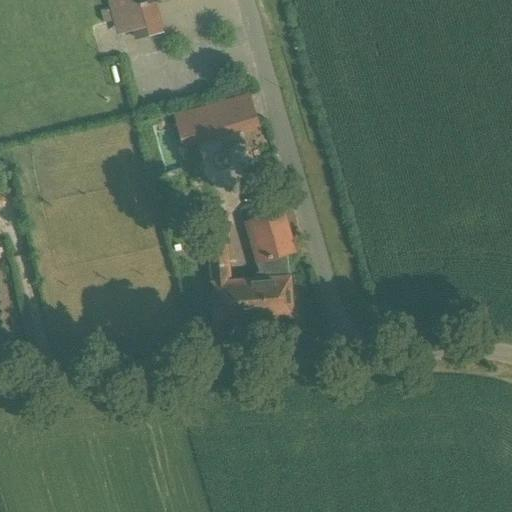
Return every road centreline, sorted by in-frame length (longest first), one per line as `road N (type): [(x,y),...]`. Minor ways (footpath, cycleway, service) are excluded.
road 1 (unclassified): [(349,357),(244,0)]
road 2 (unclassified): [(0,384),(349,357)]
road 3 (unclassified): [(349,357),(511,357)]
